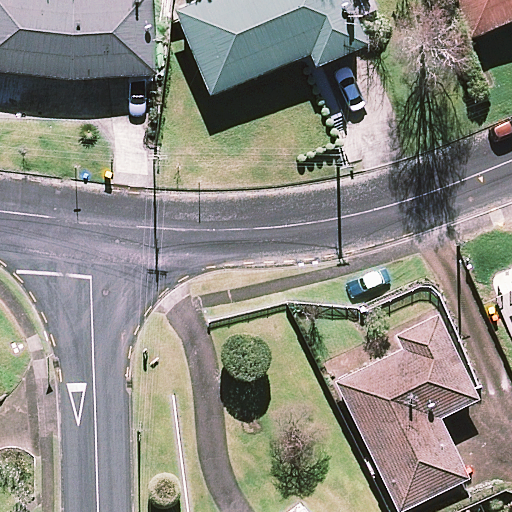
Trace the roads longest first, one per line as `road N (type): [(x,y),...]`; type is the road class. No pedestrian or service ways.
road 1 (residential): [(95,226),(294,232),(511,165)]
road 2 (residential): [(93,511),(95,226)]
